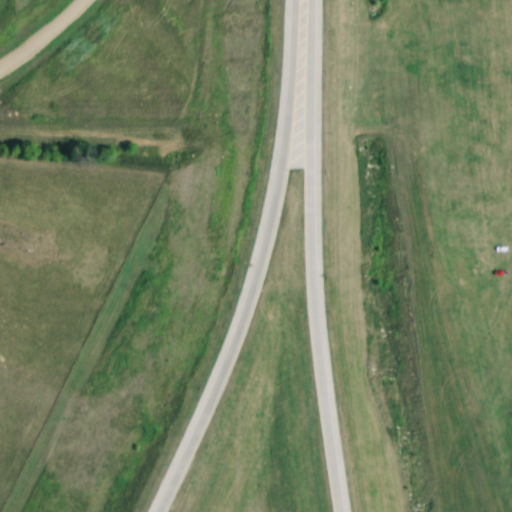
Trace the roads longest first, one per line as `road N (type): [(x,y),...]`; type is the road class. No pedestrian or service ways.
road 1 (trunk): [(299,17),(264,236),(220,367),(154,511)]
road 2 (trunk): [(339,511),(319,366),(299,17)]
